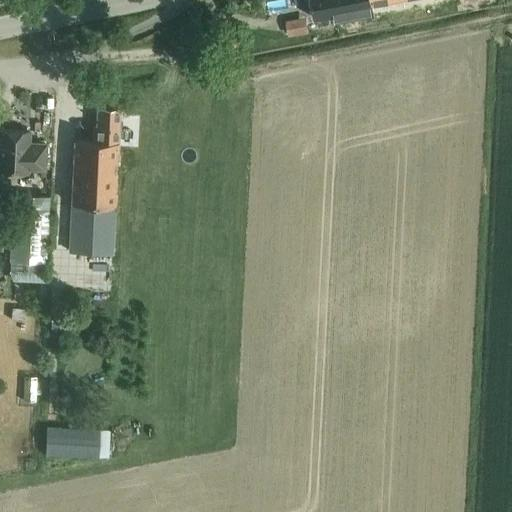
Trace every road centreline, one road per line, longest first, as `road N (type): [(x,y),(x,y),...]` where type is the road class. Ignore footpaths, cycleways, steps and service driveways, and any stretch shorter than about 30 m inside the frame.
road 1 (track): [(69,58),(162,52),(207,81),(258,87)]
road 2 (unclassified): [(0,29),(149,0)]
